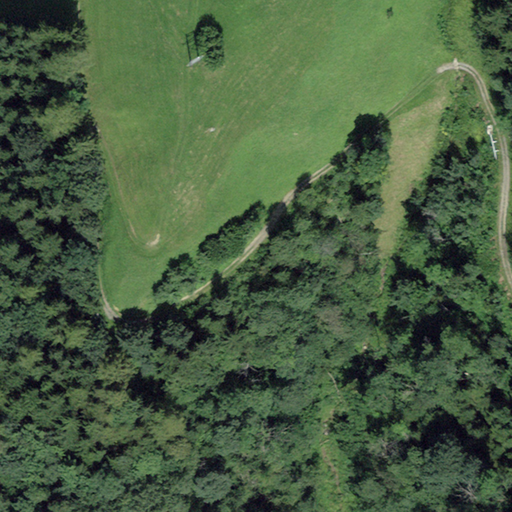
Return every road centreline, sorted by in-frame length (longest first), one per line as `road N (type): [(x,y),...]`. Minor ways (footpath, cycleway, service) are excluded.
road 1 (track): [(511,277),(502,249),(501,135),(472,70),(454,60),(285,198),(261,240),(215,283),(131,329),(108,314),(94,247),(101,182),(74,39),(77,0)]
road 2 (track): [(193,0),(178,140),(155,246),(145,249),(124,222),(114,165),(88,121)]
